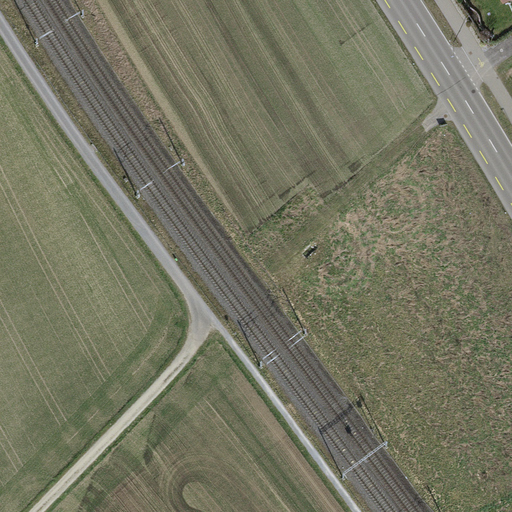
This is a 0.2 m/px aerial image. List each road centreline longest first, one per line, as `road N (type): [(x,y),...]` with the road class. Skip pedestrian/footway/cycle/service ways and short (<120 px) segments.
road 1 (track): [(46,511),(181,364),(192,296),(0,19)]
road 2 (secondary): [(405,0),(511,175)]
